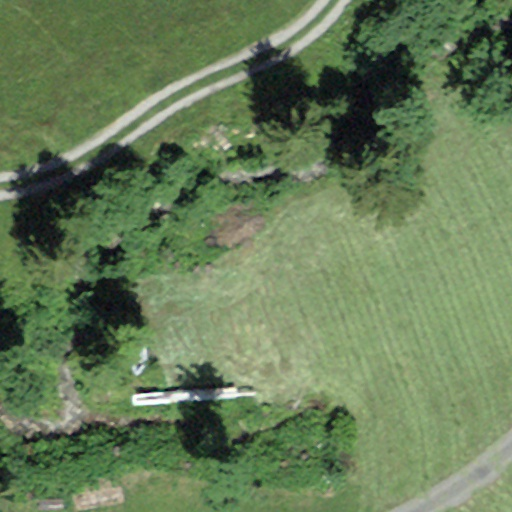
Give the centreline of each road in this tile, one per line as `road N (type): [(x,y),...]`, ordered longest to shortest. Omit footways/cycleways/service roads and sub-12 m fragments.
road 1 (track): [(0,205),(324,27),(339,0)]
road 2 (residential): [(412,511),(511,446)]
